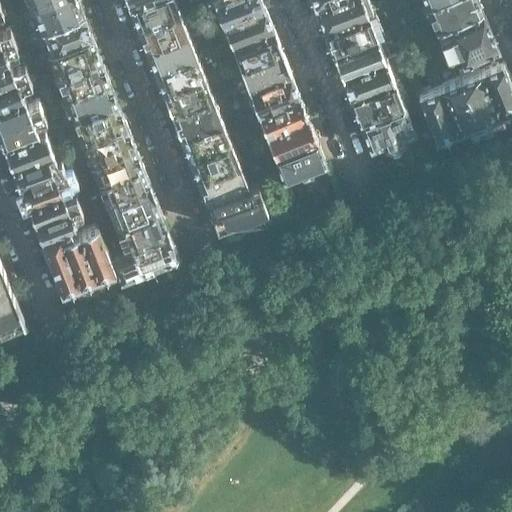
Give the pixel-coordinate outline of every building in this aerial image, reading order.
[(83,11),(79,0),(38,0),(28,4),(30,10),(36,8),(43,26),(83,11)] [(179,10),(174,0),(141,0),(130,4),(139,26),(179,10)] [(264,1),(263,0),(215,0),(222,17),(264,1)] [(369,10),(365,0),(327,0),(316,4),(325,27),(369,10)] [(398,9),(394,0),(381,0),(387,13),(398,9)] [(481,5),(478,0),(429,0),(426,1),(435,24),(445,20),(481,5)] [(272,24),(264,1),(222,17),(216,20),(225,42),(231,40),(272,24)] [(489,26),(481,5),(445,20),(450,31),(438,35),(441,45),(489,26)] [(187,32),(179,10),(139,26),(147,47),(187,32)] [(378,32),(369,10),(325,27),(334,49),(378,32)] [(93,35),(83,11),(43,26),(53,50),(93,35)] [(281,47),(272,24),(231,40),(240,63),(281,47)] [(498,46),(489,26),(441,45),(445,55),(457,50),(462,61),(498,46)] [(409,35),(406,27),(395,32),(398,39),(409,35)] [(0,41),(11,37),(8,28),(0,31),(0,41)] [(196,53),(187,32),(147,47),(155,69),(196,53)] [(387,55),(378,32),(334,49),(342,72),(387,55)] [(101,56),(93,35),(53,50),(47,52),(56,73),(101,56)] [(0,62),(9,59),(5,50),(15,46),(11,37),(0,41),(0,62)] [(290,69),(281,47),(240,63),(249,85),(290,69)] [(204,75),(196,53),(155,69),(164,91),(204,75)] [(396,77),(387,55),(342,72),(351,94),(396,77)] [(110,78),(101,56),(56,73),(65,95),(110,78)] [(511,81),(504,61),(503,59),(503,58),(481,67),(498,110),(511,104),(511,81)] [(0,82),(25,72),(22,63),(12,67),(9,59),(0,62),(0,82)] [(499,110),(498,110),(481,67),(461,75),(478,119),(499,110)] [(299,92),(290,69),(249,85),(258,108),(299,92)] [(458,126),(440,83),(436,71),(426,75),(431,87),(419,91),(422,100),(417,102),(418,105),(417,106),(425,126),(426,126),(428,129),(433,127),(436,135),(458,126)] [(0,102),(22,93),(19,86),(29,82),(25,72),(0,82),(0,102)] [(213,97),(204,75),(164,91),(172,112),(213,97)] [(478,119),(461,75),(440,83),(458,126),(458,127),(478,119)] [(405,100),(396,77),(351,94),(360,117),(405,100)] [(118,99),(110,78),(65,95),(73,116),(118,99)] [(307,115),(299,92),(258,108),(267,131),(307,115)] [(0,123),(40,107),(36,98),(26,102),(22,93),(0,102),(0,123)] [(221,118),(213,97),(172,112),(181,134),(221,118)] [(127,121),(118,99),(73,116),(82,138),(127,121)] [(415,127),(405,100),(360,117),(371,144),(383,140),(385,144),(391,146),(400,143),(402,137),(401,133),(415,127)] [(37,129),(33,120),(43,116),(40,107),(0,123),(0,132),(4,143),(37,129)] [(316,138),(307,115),(267,131),(276,153),(316,138)] [(230,140),(221,118),(181,134),(189,156),(230,140)] [(135,142),(127,121),(82,138),(91,159),(135,142)] [(51,149),(43,127),(37,129),(4,143),(13,164),(46,151),(51,149)] [(325,161),(316,137),(316,138),(276,153),(285,176),(296,172),(304,179),(313,175),(314,165),(325,161)] [(238,162),(230,140),(189,156),(198,177),(238,162)] [(144,164),(135,142),(91,159),(99,181),(144,164)] [(20,183),(63,166),(59,157),(49,161),(46,151),(13,164),(20,183)] [(246,183),(238,162),(198,177),(206,199),(207,199),(246,183)] [(152,186),(144,164),(99,181),(108,202),(152,186)] [(60,186),(57,179),(67,175),(63,166),(20,183),(27,200),(60,186)] [(267,207),(260,187),(257,179),(246,183),(207,199),(217,225),(267,207)] [(35,219),(77,202),(74,193),(64,197),(60,186),(27,200),(35,219)] [(161,207),(152,186),(108,202),(117,224),(161,207)] [(74,223),(71,215),(81,211),(77,202),(35,219),(42,236),(60,228),(69,225),(74,223)] [(169,229),(161,207),(117,224),(125,245),(169,229)] [(115,266),(109,251),(101,230),(97,222),(81,228),(99,272),(115,266)] [(99,272),(81,228),(72,232),(69,225),(60,228),(81,279),(99,272)] [(81,279),(60,228),(42,236),(62,285),(61,285),(62,287),(64,286),(81,279)] [(175,255),(178,250),(177,249),(169,229),(125,245),(109,251),(115,266),(117,271),(120,276),(174,256),(175,255)] [(0,322),(22,314),(5,272),(0,257),(0,322)] [(126,293),(120,276),(117,271),(111,274),(120,295),(126,293)]
